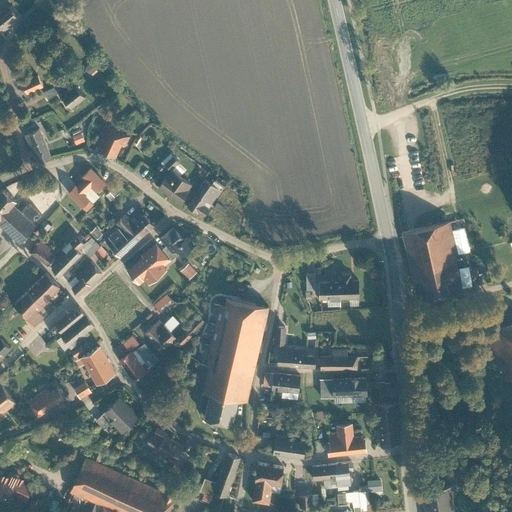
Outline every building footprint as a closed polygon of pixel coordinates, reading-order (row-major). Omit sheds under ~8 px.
[(9,5),(0,12),(0,32),(12,25),(11,23),(19,17),(9,5)] [(87,67),(94,74),(103,66),(96,59),(87,67)] [(38,76),(21,82),(25,93),(42,86),(38,76)] [(84,98),(72,83),(56,96),(68,111),(84,98)] [(132,133),(103,122),(94,147),(114,155),(118,145),(126,148),(132,133)] [(50,156),(40,128),(30,132),(40,160),(50,156)] [(78,143),(88,139),(85,130),(75,134),(78,143)] [(107,181),(90,165),(79,176),(82,179),(75,186),(73,184),(66,192),(80,205),(88,197),(83,192),(90,185),(97,191),(107,181)] [(179,203),(191,183),(171,171),(166,180),(162,177),(155,189),(179,203)] [(218,191),(202,181),(185,207),(202,217),(218,191)] [(4,185),(0,188),(0,222),(20,240),(36,222),(34,220),(42,212),(28,200),(21,208),(13,200),(17,196),(4,185)] [(133,220),(127,212),(117,220),(123,227),(107,241),(119,255),(156,224),(145,210),(133,220)] [(48,226),(53,222),(48,217),(43,221),(48,226)] [(449,220),(404,230),(415,281),(425,279),(426,283),(429,297),(464,289),(449,220)] [(93,230),(99,237),(105,231),(99,224),(93,230)] [(186,238),(174,225),(161,238),(173,250),(186,238)] [(41,239),(31,250),(47,263),(55,253),(49,248),(51,246),(41,239)] [(144,254),(127,267),(139,282),(145,278),(149,282),(168,267),(165,263),(170,259),(156,242),(142,253),(144,254)] [(53,266),(60,273),(82,251),(74,243),(53,266)] [(102,271),(92,260),(68,282),(78,293),(102,271)] [(196,271),(188,264),(181,271),(189,278),(196,271)] [(60,285),(46,271),(14,302),(35,323),(45,314),(39,309),(44,303),(43,302),(60,285)] [(342,273),(342,280),(342,296),(361,295),(361,280),(352,280),(352,273),(342,273)] [(342,280),(320,280),(321,296),(342,296),(342,280)] [(162,307),(174,296),(169,291),(157,302),(162,307)] [(248,399),(268,305),(224,296),(205,390),(210,391),(240,397),(248,399)] [(63,330),(86,312),(78,302),(55,320),(57,322),(51,327),(56,333),(62,329),(63,330)] [(95,323),(86,312),(63,330),(61,332),(73,347),(81,340),(80,338),(87,332),(85,331),(95,323)] [(177,335),(159,318),(146,333),(163,349),(177,335)] [(511,324),(488,332),(501,370),(505,368),(509,377),(511,375),(511,324)] [(181,334),(188,340),(197,331),(190,325),(181,334)] [(287,327),(278,326),(275,361),(314,364),(315,353),(304,352),(304,346),(286,345),(287,327)] [(126,339),(132,348),(143,341),(137,332),(126,339)] [(0,357),(11,346),(0,335),(0,357)] [(116,369),(101,342),(81,353),(96,381),(116,369)] [(368,346),(330,345),(330,355),(320,355),(319,365),(355,366),(356,355),(368,356),(368,346)] [(133,348),(120,358),(133,377),(147,368),(133,348)] [(300,373),(270,369),(268,387),(298,391),(300,373)] [(367,391),(367,375),(318,377),(318,397),(329,397),(329,392),(367,391)] [(77,383),(83,395),(96,388),(90,377),(77,383)] [(0,380),(0,419),(8,414),(4,410),(16,399),(1,380),(0,380)] [(48,387),(28,398),(37,413),(65,398),(58,385),(50,390),(48,387)] [(240,397),(210,391),(204,414),(235,421),(240,397)] [(140,413),(119,394),(97,417),(106,425),(111,419),(123,431),(140,413)] [(397,400),(377,402),(381,442),(399,440),(398,431),(400,431),(397,400)] [(354,435),(353,422),(336,423),(337,436),(325,437),(326,453),(366,450),(365,434),(354,435)] [(175,459),(184,443),(167,433),(168,431),(158,425),(150,439),(160,445),(157,449),(175,459)] [(290,434),(276,432),(274,451),(304,455),(306,440),(289,438),(290,434)] [(228,494),(239,455),(221,450),(213,479),(204,477),(201,487),(228,494)] [(164,490),(86,455),(71,489),(101,503),(97,511),(117,511),(118,511),(120,511),(169,511),(180,490),(167,484),(164,490)] [(279,482),(281,464),(255,461),(250,496),(267,498),(270,480),(279,482)] [(350,484),(349,461),(309,464),(310,478),(324,477),(324,486),(350,484)] [(0,496),(1,497),(4,490),(26,498),(32,484),(22,480),(23,476),(10,470),(8,472),(3,469),(5,467),(0,465),(0,496)] [(385,487),(384,476),(370,476),(371,488),(385,487)] [(455,511),(450,484),(422,489),(426,511),(455,511)] [(369,501),(368,487),(339,489),(340,501),(355,500),(356,511),(379,509),(378,500),(369,501)] [(319,503),(319,491),(304,491),(304,503),(319,503)]
